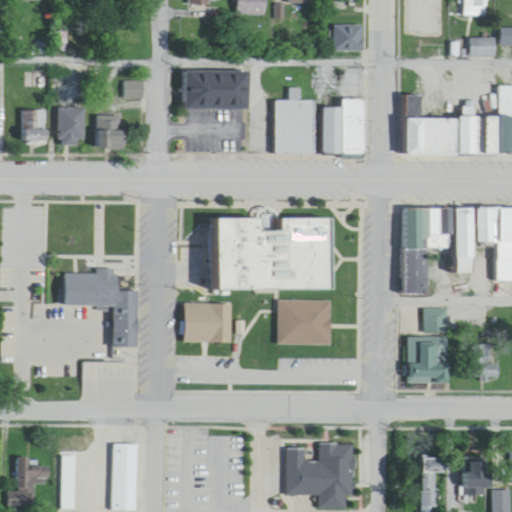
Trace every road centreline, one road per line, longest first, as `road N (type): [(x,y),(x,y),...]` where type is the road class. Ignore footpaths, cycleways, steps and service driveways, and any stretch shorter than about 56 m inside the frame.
road 1 (residential): [(0,396),(379,397)]
road 2 (secondary): [(379,176),(0,175)]
road 3 (residential): [(377,511),(379,176)]
road 4 (residential): [(160,511),(161,176)]
road 5 (residential): [(379,176),(388,0)]
road 6 (residential): [(161,176),(158,0)]
road 7 (secondary): [(379,176),(511,176)]
road 8 (residential): [(511,397),(379,397)]
